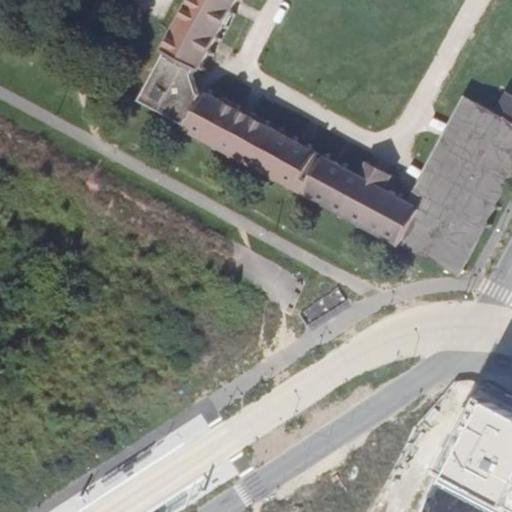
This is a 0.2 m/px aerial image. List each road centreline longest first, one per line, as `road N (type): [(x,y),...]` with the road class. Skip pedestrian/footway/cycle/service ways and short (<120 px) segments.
road 1 (unclassified): [(222,511),(460,361)]
road 2 (residential): [(378,511),(460,361)]
